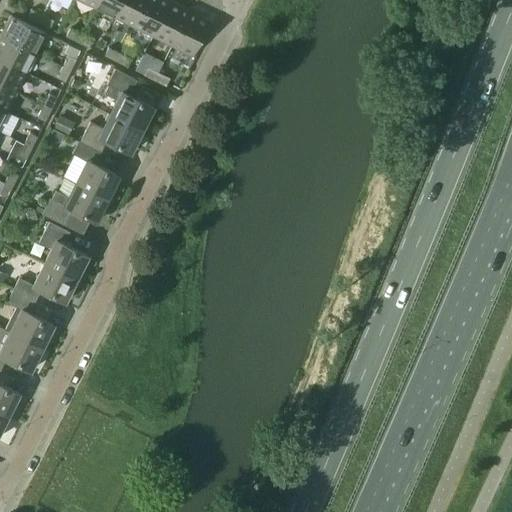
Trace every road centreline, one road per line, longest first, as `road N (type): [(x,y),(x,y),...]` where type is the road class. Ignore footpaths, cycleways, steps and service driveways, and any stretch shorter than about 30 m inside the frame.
road 1 (residential): [(0,494),(237,0)]
road 2 (primary): [(511,9),(307,511)]
road 3 (primary): [(374,511),(511,197)]
